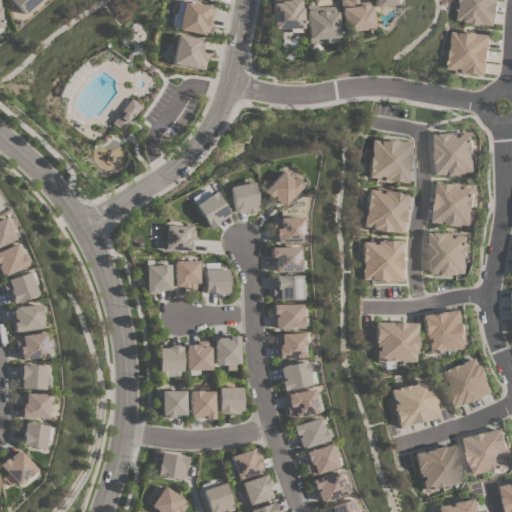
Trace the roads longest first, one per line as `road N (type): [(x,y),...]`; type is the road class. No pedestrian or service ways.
road 1 (tertiary): [(0,139),(81,227),(105,277),(119,329),(125,431),(101,511)]
road 2 (residential): [(511,375),(487,293),(501,222),(501,106),(511,35)]
road 3 (residential): [(81,227),(175,169),(205,131),(226,89),(245,0)]
road 4 (residential): [(226,89),(295,96),(382,87),(501,106)]
road 5 (residential): [(303,511),(255,371),(245,249)]
road 6 (residential): [(125,431),(202,440),(271,424)]
